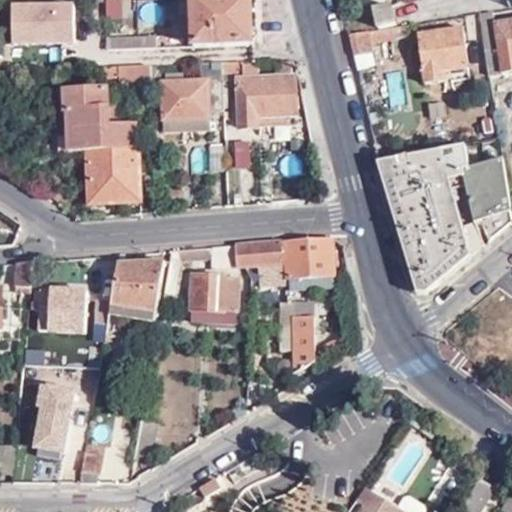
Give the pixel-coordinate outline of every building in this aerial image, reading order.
[(126,0),(105,0),(106,19),(126,19),(126,0)] [(194,0),(195,47),(253,47),(253,0),(194,0)] [(59,2),(14,3),(14,16),(59,15),(59,2)] [(378,30),(397,25),(392,9),(373,13),(378,30)] [(494,38),(490,14),(481,15),(490,73),(502,72),(503,76),(511,75),(511,21),(497,24),(498,38),(494,38)] [(59,15),(14,16),(15,59),(60,59),(59,15)] [(412,39),(411,26),(398,29),(385,31),(387,42),(412,39)] [(470,71),(465,31),(419,37),(427,86),(444,84),(442,74),(470,71)] [(350,36),(354,57),(374,55),(370,33),(350,36)] [(157,49),(157,37),(106,38),(107,50),(157,49)] [(291,76),(290,61),(274,62),(275,78),(259,78),(258,65),(243,66),(243,63),(220,64),(221,81),(234,80),(237,128),(259,127),(259,121),(297,119),(296,76),(291,76)] [(208,113),(223,113),(221,81),(220,64),(197,65),(198,79),(159,82),(161,123),(208,121),(208,113)] [(116,95),(149,93),(148,67),(102,69),(102,81),(115,81),(116,95)] [(384,74),(389,108),(407,105),(403,71),(384,74)] [(67,113),(68,140),(69,155),(88,154),(91,206),(140,204),(138,137),(110,138),(110,129),(107,89),(59,92),(59,113),(67,113)] [(56,141),(68,140),(67,113),(59,113),(55,114),(56,141)] [(110,138),(138,137),(137,128),(110,129),(110,138)] [(249,169),(247,140),(232,141),(234,170),(249,169)] [(222,174),(224,148),(192,146),(191,172),(222,174)] [(470,255),(482,246),(479,226),(464,228),(459,200),(474,198),(468,167),(465,149),(378,164),(417,293),(425,295),(471,257),(470,255)] [(285,180),(307,173),(300,152),(278,159),(285,180)] [(486,225),(488,242),(498,234),(499,223),(511,222),(511,221),(502,160),(468,167),(474,198),(479,226),(486,225)] [(511,222),(499,223),(498,234),(511,222)] [(326,240),(291,243),(292,292),(335,290),(332,240),(326,240)] [(289,243),(237,247),(238,268),(247,267),(289,263),(289,243)] [(237,247),(172,252),(165,292),(177,293),(182,260),(211,261),(210,270),(238,268),(237,247)] [(33,263),(20,264),(18,290),(31,291),(33,263)] [(164,263),(120,267),(110,318),(153,326),(164,263)] [(110,318),(120,267),(103,269),(97,305),(99,306),(97,316),(110,318)] [(191,323),(236,325),(240,281),(195,278),(191,323)] [(89,333),(92,292),(43,289),(40,329),(89,333)] [(314,315),(293,316),(294,377),(316,365),(314,315)] [(62,458),(75,392),(41,386),(28,451),(62,458)] [(409,422),(432,440),(442,426),(418,408),(409,422)] [(159,425),(141,421),(133,464),(155,452),(159,425)] [(103,454),(86,452),(82,476),(98,478),(103,454)] [(460,509),(464,511),(478,511),(494,489),(479,479),(460,509)] [(425,511),(426,511),(425,506),(410,497),(405,498),(398,507),(367,486),(358,500),(367,506),(363,511),(425,511)]
